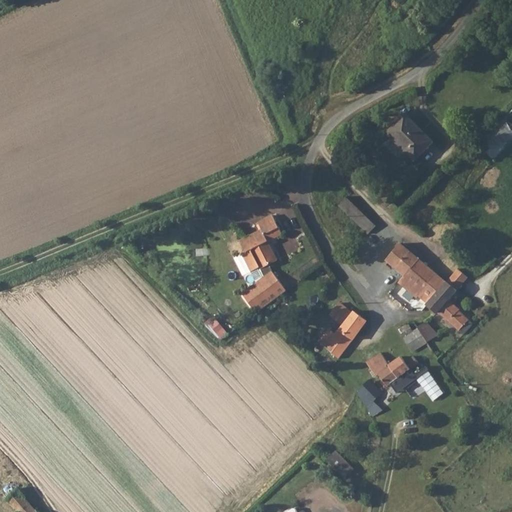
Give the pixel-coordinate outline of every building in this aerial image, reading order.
[(496,159),(511,142),(511,111),(480,143),(496,159)] [(406,115),(389,130),(416,158),(434,140),(415,119),(412,121),(406,115)] [(342,195),(333,206),(365,232),(374,221),(342,195)] [(275,213),(266,217),(279,234),(284,232),(275,213)] [(279,234),(266,217),(261,219),(264,226),(241,237),(247,248),(252,246),(261,265),(279,258),(269,238),(279,234)] [(387,259),(406,274),(420,259),(401,243),(387,259)] [(247,248),(255,266),(256,268),(261,265),(252,246),(247,248)] [(247,270),(255,266),(247,248),(238,252),(247,270)] [(447,283),(420,259),(406,274),(400,281),(418,297),(421,293),(431,303),(447,283)] [(271,269),(239,291),(254,311),(286,290),(271,269)] [(459,269),(451,278),(460,285),(467,276),(459,269)] [(456,289),(460,285),(451,278),(447,283),(456,289)] [(447,283),(431,303),(429,304),(439,313),(441,311),(465,334),(473,324),(459,309),(460,308),(449,298),(457,290),(456,289),(447,283)] [(322,343),(341,359),(359,333),(367,322),(354,311),(353,313),(341,303),(331,315),(345,326),(337,336),(330,330),(322,339),(322,343)] [(428,319),(418,326),(419,327),(428,342),(439,334),(428,319)] [(405,337),(414,331),(409,323),(400,330),(405,337)] [(428,342),(419,327),(414,331),(405,337),(416,350),(428,342)] [(398,379),(400,377),(391,364),(382,353),(368,363),(379,376),(381,375),(394,394),(403,386),(398,379)] [(403,355),(391,364),(400,377),(420,363),(416,357),(408,363),(403,355)] [(429,370),(419,378),(430,393),(440,386),(429,370)] [(384,395),(372,381),(371,381),(360,391),(361,393),(360,394),(362,397),(363,396),(371,408),(384,395)] [(342,482),(351,473),(335,455),(324,464),(342,482)] [(39,511),(19,489),(8,499),(19,511),(39,511)]
